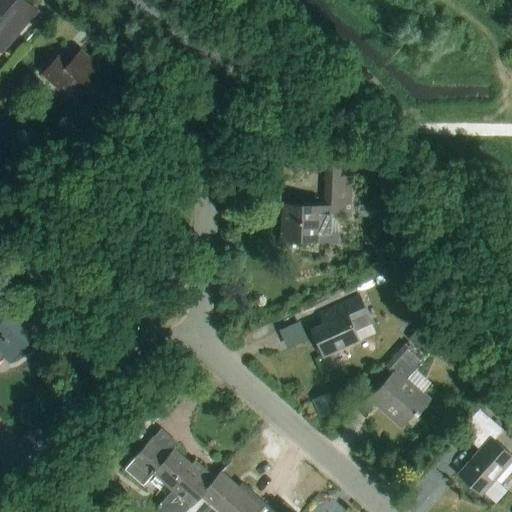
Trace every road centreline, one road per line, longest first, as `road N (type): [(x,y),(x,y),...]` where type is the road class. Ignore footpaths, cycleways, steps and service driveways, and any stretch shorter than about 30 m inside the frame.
road 1 (residential): [(202,345),(208,75),(134,0)]
road 2 (residential): [(0,477),(92,367),(127,344),(202,345)]
road 3 (residential): [(387,511),(202,345)]
